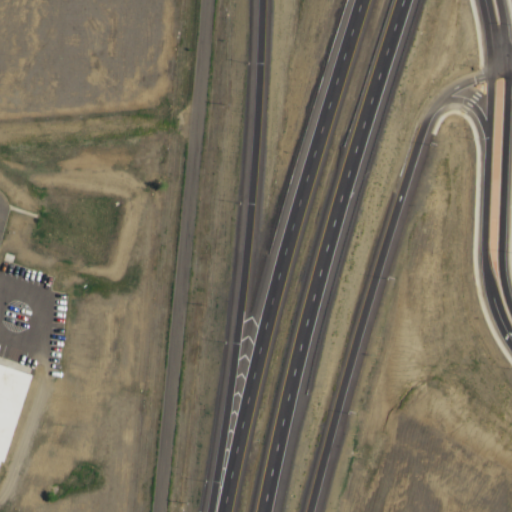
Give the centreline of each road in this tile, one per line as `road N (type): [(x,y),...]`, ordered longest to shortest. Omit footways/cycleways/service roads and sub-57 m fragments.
road 1 (motorway): [(258,511),(295,341),(397,0)]
road 2 (motorway): [(356,0),(272,283),(219,511)]
road 3 (motorway): [(304,511),(426,115),(453,82),(507,60)]
road 4 (motorway): [(253,0),(237,258),(204,511)]
road 5 (residential): [(205,0),(155,511)]
road 6 (tertiary): [(511,305),(501,233),(507,60)]
road 7 (tertiary): [(489,69),(483,262)]
